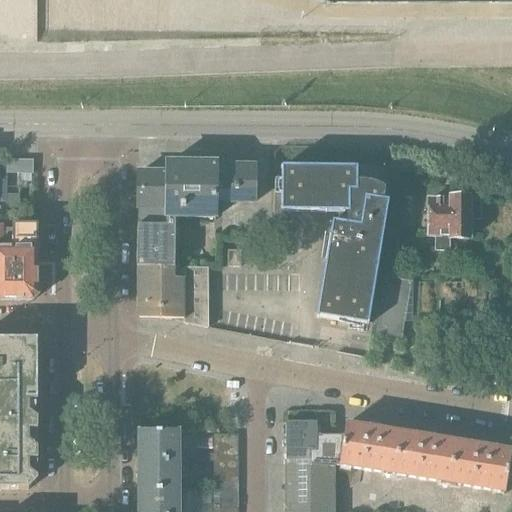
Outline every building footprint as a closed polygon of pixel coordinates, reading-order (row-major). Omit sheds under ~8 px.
[(31,174),(31,162),(5,161),(5,174),(31,174)] [(215,167),(214,202),(253,203),(253,167),(232,167),(232,162),(221,162),(221,167),(215,167)] [(214,202),(215,167),(215,164),(165,164),(165,173),(136,173),(136,208),(138,208),(137,226),(136,226),(136,268),(137,268),(174,269),(175,219),(214,219),(214,202)] [(281,168),(280,213),(339,213),(337,223),(331,222),(316,318),(367,326),(387,203),(382,202),(384,190),(381,189),(378,187),(375,186),(372,185),(369,184),(366,183),(363,183),(360,183),(356,182),(356,169),(281,168)] [(449,201),(428,200),(428,237),(434,237),(434,252),(448,252),(449,240),(468,240),(469,219),(479,220),(479,202),(469,202),(469,199),(449,198),(449,201)] [(0,300),(12,301),(12,243),(2,244),(2,225),(0,224),(0,300)] [(36,295),(36,225),(12,225),(12,243),(12,301),(32,301),(37,296),(36,295)] [(240,268),(240,252),(227,251),(226,268),(240,268)] [(266,269),(266,252),(252,252),(252,269),(266,269)] [(183,324),(207,329),(208,269),(174,269),(137,268),(137,315),(159,319),(183,320),(183,324)] [(383,278),(373,337),(400,342),(410,283),(383,278)] [(502,358),(507,292),(442,287),(440,312),(423,311),(422,326),(426,327),(425,334),(444,335),(443,343),(450,343),(448,364),(456,364),(458,345),(495,348),(494,358),(502,358)] [(36,481),(36,341),(0,340),(0,490),(27,491),(36,481)] [(316,423),(285,424),(285,511),(333,511),(333,467),(338,467),(343,437),(316,437),(316,423)] [(345,425),(343,437),(338,467),(393,476),(400,434),(378,431),(379,428),(368,426),(367,429),(345,425)] [(137,432),(137,492),(178,492),(178,432),(137,432)] [(433,440),(433,437),(423,435),(422,438),(400,434),(393,476),(448,485),(455,443),(433,440)] [(213,435),(213,448),(237,448),(237,435),(213,435)] [(477,447),(455,443),(448,485),(503,494),(510,452),(488,449),(488,446),(477,444),(477,447)] [(213,448),(213,459),(237,460),(237,448),(213,448)] [(237,472),(237,460),(213,459),(213,472),(237,472)] [(237,484),(237,472),(213,472),(213,483),(237,484)] [(237,495),(237,484),(213,483),(213,495),(237,495)] [(178,511),(178,492),(137,492),(136,511),(178,511)] [(213,495),(213,508),(237,508),(237,495),(213,495)]
